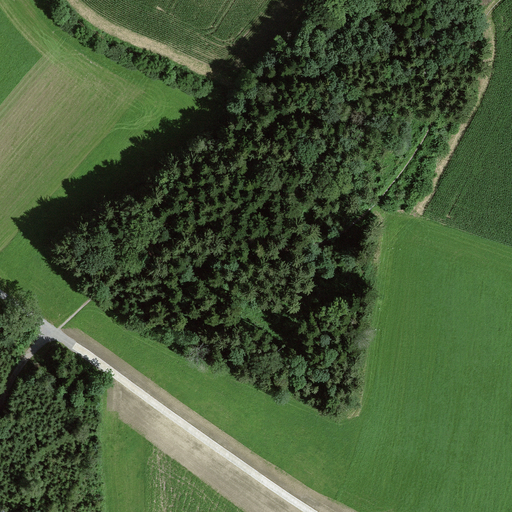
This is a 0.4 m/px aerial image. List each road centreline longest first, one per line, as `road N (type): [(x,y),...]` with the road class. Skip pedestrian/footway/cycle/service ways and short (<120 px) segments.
road 1 (track): [(97,293),(293,251),(362,227),(399,180),(473,38),(505,0)]
road 2 (residential): [(312,511),(19,307)]
